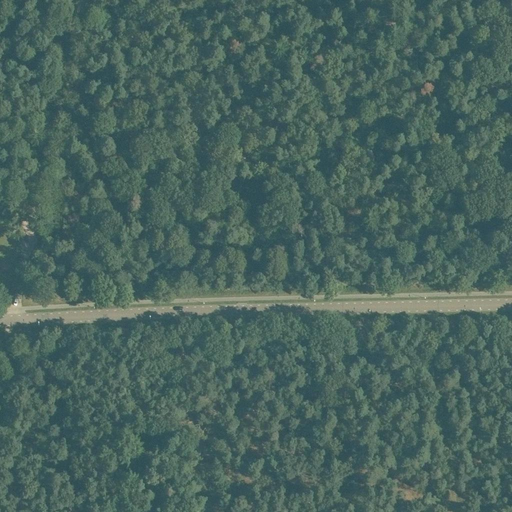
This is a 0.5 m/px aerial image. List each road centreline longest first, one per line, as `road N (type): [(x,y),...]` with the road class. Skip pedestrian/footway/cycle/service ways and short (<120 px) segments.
road 1 (tertiary): [(0,321),(511,307)]
road 2 (track): [(14,310),(54,130)]
road 3 (track): [(54,130),(84,0)]
